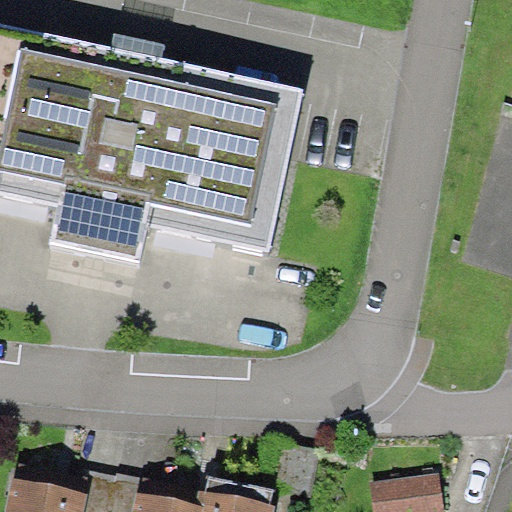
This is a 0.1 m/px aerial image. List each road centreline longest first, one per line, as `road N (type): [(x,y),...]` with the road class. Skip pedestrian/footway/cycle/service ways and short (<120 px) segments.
road 1 (residential): [(345,381),(379,330),(443,0)]
road 2 (unclassified): [(345,381),(0,368)]
road 3 (unclassified): [(511,409),(419,412),(345,381)]
